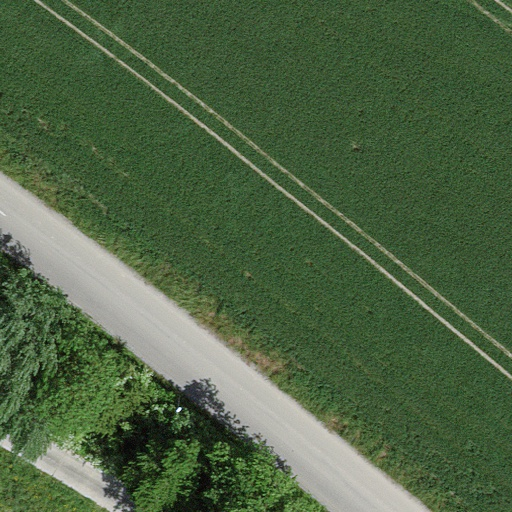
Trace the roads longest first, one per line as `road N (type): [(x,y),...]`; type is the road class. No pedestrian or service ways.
road 1 (unclassified): [(0,214),(111,290),(379,511)]
road 2 (track): [(0,425),(142,511)]
